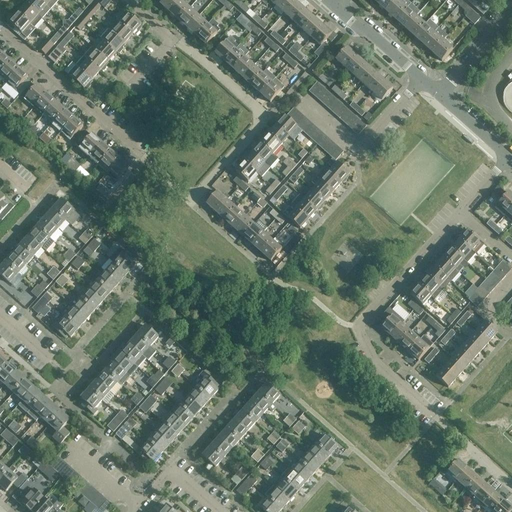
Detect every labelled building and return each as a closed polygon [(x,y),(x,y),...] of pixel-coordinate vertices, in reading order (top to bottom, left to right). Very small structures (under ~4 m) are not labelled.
[(51,10),(39,0),(29,0),(26,4),(43,19),(51,10)] [(59,1),(57,0),(39,0),(51,10),(59,1)] [(99,0),(98,2),(102,6),(104,8),(111,0),(99,0)] [(163,0),(161,3),(160,4),(169,12),(180,0),(163,0)] [(180,0),(169,12),(178,20),(189,8),(180,0)] [(295,1),(294,0),(279,0),(275,5),(284,13),(295,1)] [(380,0),(378,3),(387,11),(397,0),(380,0)] [(407,8),(410,4),(411,3),(407,0),(397,0),(387,11),(396,20),(407,8)] [(477,3),(473,7),(483,15),(489,9),(480,0),(477,3)] [(304,9),(295,1),(284,13),(293,21),(304,9)] [(467,13),(471,10),(462,1),(458,5),(467,13)] [(98,2),(93,8),(96,12),(102,6),(98,2)] [(234,8),(227,3),(224,7),(220,11),(223,14),(227,9),(230,12),(234,8)] [(43,19),(26,4),(18,13),(35,28),(43,19)] [(239,8),(246,14),(250,10),(243,4),(239,8)] [(407,8),(396,20),(405,28),(419,12),(411,4),(407,8)] [(189,8),(178,20),(188,28),(199,16),(189,8)] [(80,9),(74,15),(78,19),(84,13),(80,9)] [(313,17),(304,9),(293,21),(302,29),(313,17)] [(465,17),(474,25),(481,18),(471,10),(467,13),(468,14),(465,17)] [(126,11),(121,16),(118,20),(119,20),(118,21),(133,34),(134,35),(136,35),(139,31),(139,30),(138,29),(141,25),(126,11)] [(419,12),(405,28),(414,36),(425,24),(416,16),(420,12),(419,12)] [(35,28),(18,13),(9,23),(26,38),(35,29),(34,29),(35,28)] [(74,15),(69,21),(73,25),(78,19),(74,15)] [(87,15),(81,21),(85,24),(91,19),(87,15)] [(258,24),(261,20),(256,15),(252,19),(258,24)] [(199,16),(188,28),(197,37),(208,25),(199,16)] [(322,25),(313,17),(302,29),(311,37),(322,25)] [(258,24),(264,30),(268,26),(261,20),(258,24)] [(425,24),(414,36),(423,44),(438,28),(429,20),(425,25),(425,24)] [(81,21),(76,27),(80,31),(85,24),(81,21)] [(120,24),(113,33),(125,43),(133,34),(118,21),(120,24)] [(208,25),(197,37),(206,45),(220,30),(211,22),(208,25)] [(256,28),(250,22),(246,26),(252,32),(256,28)] [(332,34),(322,25),(311,37),(321,46),(332,34)] [(63,27),(58,33),(62,37),(67,31),(63,27)] [(256,28),(252,32),(258,37),(262,33),(256,28)] [(438,28),(423,44),(432,52),(447,36),(438,28)] [(110,30),(102,39),(117,52),(125,43),(113,33),(110,30)] [(276,40),(280,36),(274,31),(271,35),(276,40)] [(58,33),(53,39),(57,43),(62,37),(58,33)] [(70,33),(65,39),(69,43),(74,37),(70,33)] [(276,40),(283,46),(286,42),(280,36),(276,40)] [(447,36),(432,52),(441,61),(452,49),(444,41),(448,36),(447,36)] [(215,53),(225,61),(235,49),(236,50),(239,47),(235,43),(236,42),(230,37),(226,41),(215,53)] [(270,48),(274,44),(268,38),(264,42),(270,48)] [(38,49),(45,54),(53,45),(47,39),(38,49)] [(65,39),(60,45),(64,49),(69,43),(65,39)] [(104,42),(96,51),(109,62),(117,52),(102,39),(101,39),(104,42)] [(276,53),(280,49),(274,44),(270,48),(276,53)] [(336,59),(345,67),(356,56),(346,47),(336,59)] [(48,58),(55,64),(64,54),(57,48),(48,58)] [(92,48),(84,56),(100,71),(101,70),(102,71),(104,70),(106,69),(106,67),(105,65),(109,62),(96,51),(93,48),(92,48)] [(294,57),(297,53),(292,48),(289,52),(294,57)] [(235,49),(225,61),(234,70),(244,58),(236,50),(235,49)] [(0,70),(9,60),(0,52),(0,70)] [(294,57),(301,63),(304,59),(297,53),(294,57)] [(292,60),(286,55),(283,59),(288,64),(292,60)] [(100,71),(84,56),(76,65),(92,80),(100,71)] [(365,64),(356,56),(345,67),(354,76),(365,64)] [(244,58),(234,70),(243,78),(254,66),(244,58)] [(19,68),(9,60),(0,70),(0,73),(8,80),(19,68)] [(292,60),(288,64),(294,70),(298,66),(292,60)] [(374,72),(365,64),(354,76),(364,84),(374,72)] [(92,80),(76,65),(68,75),(84,89),(85,88),(86,89),(87,89),(91,86),(90,84),(89,83),(92,80)] [(254,66),(243,78),(252,86),(263,74),(254,66)] [(19,68),(8,80),(6,83),(21,95),(32,83),(27,78),(28,77),(19,68)] [(263,74),(252,86),(261,94),(275,78),(266,70),(263,74)] [(383,80),(374,72),(364,84),(373,92),(383,80)] [(323,75),(319,79),(325,84),(328,80),(323,75)] [(275,78),(261,94),(271,103),(284,88),(275,80),(276,79),(275,78)] [(393,89),(383,80),(373,92),(382,100),(393,89)] [(309,91),(310,92),(313,95),(321,86),(317,82),(309,91)] [(26,97),(36,105),(46,93),(37,85),(26,97)] [(321,86),(313,95),(318,99),(326,90),(321,86)] [(337,95),(340,91),(335,86),(331,90),(337,95)] [(326,90),(318,99),(322,103),(331,94),(326,90)] [(337,95),(343,101),(347,97),(340,91),(337,95)] [(55,101),(46,93),(36,105),(45,113),(55,101)] [(331,94),(322,103),(327,107),(335,98),(331,94)] [(335,98),(327,107),(331,111),(339,102),(335,98)] [(55,101),(45,113),(43,116),(52,124),(65,109),(55,101)] [(339,102),(331,111),(336,115),(344,106),(339,102)] [(353,103),(350,107),(355,112),(359,108),(353,103)] [(348,110),(344,106),(336,115),(340,119),(348,110)] [(294,108),(286,117),(290,121),(299,111),(294,108)] [(359,108),(355,112),(362,117),(365,113),(359,108)] [(74,118),(65,109),(52,124),(61,132),(74,118)] [(348,110),(340,119),(345,123),(353,114),(348,110)] [(299,111),(290,121),(295,125),(303,115),(299,111)] [(353,114),(345,123),(349,127),(357,118),(353,114)] [(303,115),(295,125),(297,127),(299,128),(307,119),(303,115)] [(290,121),(286,117),(285,116),(277,125),(289,136),(297,127),(295,125),(290,121)] [(83,126),(74,118),(61,132),(75,145),(86,132),(82,128),(83,126)] [(357,118),(349,127),(354,131),(362,122),(357,118)] [(307,119),(299,128),(304,133),(312,123),(307,119)] [(362,122),(354,131),(358,135),(366,126),(362,122)] [(312,123),(304,133),(308,137),(316,127),(312,123)] [(289,136),(277,125),(269,134),(281,145),(289,136)] [(316,127),(308,137),(315,143),(323,133),(316,127)] [(89,157),(102,143),(92,134),(91,136),(86,132),(72,148),(76,152),(79,149),(89,158),(89,157)] [(330,139),(323,133),(315,143),(322,149),(330,139)] [(281,145),(269,134),(260,143),(273,154),(281,145)] [(330,139),(322,149),(326,153),(334,143),(330,139)] [(111,151),(102,143),(89,157),(98,165),(100,163),(111,151)] [(273,154),(260,143),(252,153),(265,163),(273,154)] [(334,143),(326,153),(331,157),(339,147),(334,143)] [(339,147),(331,157),(335,161),(344,152),(339,147)] [(302,159),(308,153),(304,150),(298,155),(302,159)] [(120,159),(111,151),(100,163),(110,171),(120,159)] [(265,163),(252,153),(244,162),(256,173),(265,163)] [(311,156),(305,162),(309,165),(315,159),(311,156)] [(130,167),(120,159),(110,171),(108,173),(117,182),(122,176),(127,180),(133,172),(129,168),(130,167)] [(328,164),(332,168),(329,172),(341,183),(343,183),(345,182),(346,181),(347,179),(346,177),(350,174),(337,163),(332,159),(328,164)] [(291,171),(297,165),(293,161),(287,168),(291,171)] [(256,173),(244,162),(236,171),(248,182),(256,173)] [(291,171),(287,168),(282,173),(286,177),(291,171)] [(304,171),(300,168),(294,174),(298,178),(304,171)] [(325,168),(316,177),(321,181),(333,192),(341,183),(329,172),(325,168)] [(298,178),(294,174),(289,180),(293,183),(298,178)] [(239,187),(243,183),(237,177),(233,181),(239,187)] [(312,183),(316,187),(313,190),(325,201),(333,192),(321,181),(316,177),(312,183)] [(275,189),(280,183),(277,180),(271,186),(275,189)] [(245,192),(249,188),(243,183),(239,187),(245,192)] [(275,189),(271,186),(266,192),(270,195),(275,189)] [(287,190),(283,186),(278,192),(282,196),(287,190)] [(313,190),(305,199),(317,210),(319,210),(321,210),(322,208),(322,207),(322,205),(325,201),(313,190)] [(207,204),(216,212),(227,200),(227,201),(230,198),(225,193),(222,196),(217,192),(207,204)] [(282,196),(278,192),(273,198),(277,201),(282,196)] [(497,204),(498,205),(494,209),(499,213),(503,209),(507,213),(511,206),(511,194),(509,192),(497,204)] [(7,202),(4,199),(5,198),(1,194),(0,193),(0,218),(2,220),(15,206),(10,201),(7,202)] [(257,203),(261,199),(255,194),(252,198),(257,203)] [(263,208),(267,204),(261,199),(257,203),(263,208)] [(305,199),(297,208),(309,219),(317,210),(305,199)] [(61,200),(53,209),(70,224),(73,221),(70,217),(75,212),(61,200)] [(227,200),(216,212),(225,220),(236,208),(227,201),(227,200)] [(236,208),(225,220),(234,229),(245,217),(236,208)] [(297,208),(288,218),(300,229),(309,219),(297,208)] [(70,224),(53,209),(45,218),(58,230),(66,221),(70,224)] [(276,219),(279,215),(274,210),(270,214),(276,219)] [(282,225),(285,221),(279,215),(276,219),(282,225)] [(245,217),(234,229),(243,237),(254,225),(245,217)] [(58,230),(45,218),(37,227),(50,239),(58,230)] [(492,230),(495,225),(490,221),(486,225),(492,230)] [(254,225),(243,237),(253,245),(263,233),(254,225)] [(492,230),(498,236),(502,231),(495,225),(492,230)] [(294,236),(298,232),(292,226),(288,231),(294,236)] [(50,239),(37,227),(29,236),(43,248),(47,252),(55,243),(50,239)] [(480,241),(468,230),(460,240),(476,254),(480,249),(476,246),(480,241)] [(83,235),(89,241),(93,238),(86,232),(83,235)] [(263,233),(253,245),(262,253),(273,241),(263,233)] [(79,239),(86,245),(89,241),(83,235),(79,239)] [(43,248),(29,236),(21,245),(35,257),(43,248)] [(91,243),(98,249),(101,245),(95,239),(91,243)] [(476,254),(460,240),(452,249),(468,264),(476,254)] [(273,241),(262,253),(271,262),(285,246),(280,242),(277,245),(273,241)] [(91,243),(88,247),(94,253),(98,249),(91,243)] [(35,257),(21,245),(13,254),(27,266),(35,257)] [(468,264),(452,249),(443,258),(460,273),(468,264)] [(67,253),(73,259),(77,256),(70,250),(67,253)] [(63,257),(70,263),(73,259),(67,253),(63,257)] [(27,266),(13,254),(5,263),(19,275),(27,266)] [(123,254),(114,264),(127,275),(136,266),(123,254)] [(85,263),(79,257),(75,261),(82,267),(85,263)] [(443,258),(435,267),(451,282),(460,273),(443,258)] [(82,267),(75,261),(72,265),(78,271),(82,267)] [(511,269),(502,261),(498,266),(507,274),(511,269)] [(19,275),(5,263),(0,268),(0,274),(10,284),(19,275)] [(114,264),(106,273),(119,284),(127,275),(114,264)] [(507,274),(498,266),(494,269),(491,266),(488,269),(492,272),(502,281),(507,274)] [(57,277),(61,273),(54,267),(50,271),(57,277)] [(447,278),(435,267),(427,277),(443,291),(451,282),(447,278)] [(57,277),(50,271),(47,275),(54,281),(57,277)] [(492,272),(486,279),(496,288),(502,281),(492,272)] [(106,273),(98,282),(111,293),(119,284),(106,273)] [(63,275),(60,279),(59,279),(66,285),(69,281),(63,275)] [(443,291),(427,277),(419,286),(435,300),(443,291)] [(66,285),(59,279),(56,283),(62,289),(66,285)] [(496,288),(486,279),(480,286),(490,294),(496,288)] [(98,282),(90,291),(103,302),(111,293),(98,282)] [(41,295),(44,291),(38,285),(34,289),(41,295)] [(435,300),(419,286),(411,295),(426,309),(430,305),(427,301),(431,297),(435,300)] [(490,294),(480,286),(474,293),(483,301),(490,294)] [(41,295),(34,289),(31,293),(38,299),(41,295)] [(90,291),(82,300),(95,311),(103,302),(90,291)] [(43,297),(50,303),(53,299),(47,293),(43,297)] [(483,301),(474,293),(468,299),(477,308),(483,301)] [(43,297),(32,309),(39,315),(50,303),(43,297)] [(444,299),(440,304),(453,314),(456,310),(444,299)] [(82,300),(74,309),(87,320),(95,311),(82,300)] [(413,310),(417,306),(411,301),(408,305),(413,310)] [(511,316),(511,309),(506,304),(503,308),(511,316)] [(420,316),(423,312),(417,306),(413,310),(420,316)] [(74,309),(66,317),(79,329),(87,320),(74,309)] [(452,315),(456,319),(461,313),(457,310),(452,315)] [(471,316),(467,312),(462,318),(466,322),(471,316)] [(447,322),(451,325),(456,319),(452,315),(447,322)] [(381,328),(391,336),(404,321),(400,318),(397,320),(392,316),(381,328)] [(66,317),(59,325),(57,323),(53,328),(66,339),(68,336),(70,338),(79,329),(66,317)] [(435,323),(430,318),(426,322),(432,327),(435,323)] [(466,322),(462,318),(457,324),(461,328),(466,322)] [(404,321),(391,336),(400,344),(410,332),(402,325),(405,322),(404,321)] [(486,322),(477,331),(489,342),(498,333),(486,322)] [(435,323),(432,327),(438,332),(442,328),(435,323)] [(146,326),(138,335),(151,347),(159,337),(146,326)] [(211,326),(207,332),(215,339),(220,334),(211,326)] [(446,337),(450,340),(455,334),(451,330),(446,337)] [(477,331),(469,340),(481,351),(489,342),(477,331)] [(410,332),(400,344),(409,352),(419,340),(410,332)] [(464,343),(468,340),(461,332),(457,335),(464,343)] [(151,347),(138,335),(130,344),(143,356),(151,347)] [(446,337),(441,343),(445,346),(450,340),(446,337)] [(419,340),(409,352),(418,361),(429,349),(419,340)] [(469,340),(461,350),(473,361),(481,351),(469,340)] [(143,356),(130,344),(122,353),(135,365),(143,356)] [(430,355),(434,359),(439,352),(435,349),(430,355)] [(461,350),(453,359),(465,370),(473,361),(461,350)] [(138,368),(135,365),(122,353),(114,362),(130,377),(138,368)] [(430,355),(424,361),(428,364),(434,359),(430,355)] [(173,367),(176,363),(170,357),(166,361),(173,367)] [(453,359),(444,368),(457,379),(465,370),(453,359)] [(173,367),(166,361),(163,365),(169,371),(173,367)] [(130,377),(114,362),(106,371),(119,383),(122,386),(130,377)] [(8,363),(0,372),(0,380),(5,385),(17,371),(8,363)] [(185,371),(178,365),(175,368),(182,374),(185,371)] [(182,374),(175,368),(171,373),(178,378),(182,374)] [(448,388),(457,379),(444,368),(436,378),(448,388)] [(17,371),(5,385),(13,393),(25,379),(17,371)] [(119,383),(106,371),(98,380),(111,392),(119,383)] [(203,373),(197,379),(202,383),(197,388),(211,400),(219,391),(216,389),(218,386),(203,373)] [(157,384),(160,381),(154,375),(151,378),(157,384)] [(157,384),(151,378),(147,383),(153,389),(157,384)] [(25,379),(13,393),(22,401),(34,387),(25,379)] [(111,392),(98,380),(90,389),(103,401),(111,392)] [(159,386),(166,392),(169,389),(162,383),(159,386)] [(267,383),(258,393),(272,404),(280,395),(267,383)] [(159,386),(155,391),(162,396),(166,392),(159,386)] [(27,413),(43,395),(34,387),(22,401),(18,405),(27,413)] [(197,388),(189,397),(203,409),(211,400),(197,388)] [(103,401),(90,389),(81,398),(84,401),(82,404),(94,415),(98,410),(96,408),(103,401)] [(134,397),(141,403),(144,399),(138,393),(134,397)] [(272,404),(258,393),(251,402),(264,413),(268,408),(273,413),(277,409),(272,404)] [(36,421),(40,417),(52,403),(43,395),(27,413),(36,421)] [(131,401),(137,407),(141,403),(134,397),(131,401)] [(189,397),(181,406),(195,418),(203,409),(189,397)] [(153,407),(146,401),(143,404),(150,410),(153,407)] [(264,413),(251,402),(243,411),(256,422),(264,413)] [(52,403),(40,417),(49,425),(61,411),(52,403)] [(150,410),(143,404),(139,408),(146,414),(150,410)] [(181,406),(173,415),(187,427),(195,418),(181,406)] [(61,411),(49,425),(58,433),(53,438),(60,445),(70,434),(63,428),(70,420),(61,411)] [(118,415),(125,421),(128,417),(122,411),(118,415)] [(256,422),(243,411),(235,420),(248,431),(256,422)] [(187,427),(173,415),(170,412),(167,412),(161,419),(161,420),(162,421),(179,436),(187,427)] [(287,418),(294,424),(297,420),(290,414),(287,418)] [(118,415),(107,427),(114,432),(125,421),(118,415)] [(283,422),(290,428),(294,424),(287,418),(283,422)] [(137,424),(130,419),(127,422),(134,428),(137,424)] [(248,431),(235,420),(227,429),(240,440),(248,431)] [(12,431),(18,424),(14,421),(8,428),(12,431)] [(165,425),(157,433),(171,445),(179,436),(162,421),(161,421),(165,425)] [(141,448),(140,449),(126,436),(134,428),(127,422),(116,435),(122,440),(136,453),(150,465),(152,462),(155,464),(163,454),(149,442),(143,450),(141,448)] [(296,426),(302,432),(305,428),(299,422),(296,426)] [(12,431),(16,435),(22,428),(18,424),(12,431)] [(296,426),(292,430),(299,436),(302,432),(296,426)] [(240,440),(227,429),(219,437),(232,449),(240,440)] [(4,440),(10,433),(7,430),(1,436),(4,440)] [(271,436),(278,442),(281,438),(274,432),(271,436)] [(8,443),(14,437),(10,433),(4,440),(8,443)] [(157,433),(149,442),(163,454),(171,445),(157,433)] [(291,444),(294,441),(287,435),(284,439),(291,444)] [(325,435),(317,444),(330,456),(338,447),(325,435)] [(267,440),(274,446),(278,442),(271,436),(267,440)] [(32,437),(26,444),(30,447),(36,440),(32,437)] [(232,449),(219,437),(211,446),(224,458),(232,449)] [(36,440),(30,447),(34,451),(40,444),(36,440)] [(280,444),(286,450),(289,446),(283,440),(280,444)] [(280,444),(276,448),(283,454),(286,450),(280,444)] [(317,444),(309,453),(322,465),(330,456),(317,444)] [(28,449),(24,446),(18,452),(22,456),(28,449)] [(224,458),(211,446),(203,456),(216,467),(220,463),(224,466),(228,462),(224,458)] [(28,449),(22,456),(26,459),(32,453),(28,449)] [(255,454),(262,460),(265,456),(258,450),(255,454)] [(309,453),(301,462),(314,474),(322,465),(309,453)] [(251,458),(258,464),(262,460),(255,454),(251,458)] [(58,456),(50,466),(54,469),(62,460),(58,456)] [(264,462),(270,467),(273,464),(267,458),(264,462)] [(62,460),(54,469),(58,473),(66,464),(62,460)] [(50,466),(45,461),(38,469),(43,473),(50,466)] [(458,461),(448,471),(444,468),(440,472),(444,476),(445,475),(454,483),(456,481),(467,469),(458,461)] [(0,463),(0,462),(0,480),(9,471),(0,463)] [(264,462),(260,466),(266,472),(270,467),(264,462)] [(301,462),(293,471),(306,483),(314,474),(301,462)] [(66,464),(58,473),(63,477),(71,468),(66,464)] [(18,479),(13,474),(16,470),(13,467),(9,471),(0,480),(0,486),(7,492),(13,485),(18,489),(18,488),(19,489),(25,483),(24,482),(26,480),(22,475),(18,479)] [(71,468),(63,477),(67,481),(75,472),(71,468)] [(239,472),(246,478),(249,474),(242,468),(239,472)] [(293,471),(289,468),(281,477),(285,480),(298,492),(306,483),(293,471)] [(476,477),(467,469),(456,481),(465,489),(476,477)] [(75,472),(67,481),(72,485),(80,476),(75,472)] [(235,476),(242,482),(246,478),(239,472),(235,476)] [(84,480),(80,476),(72,485),(76,489),(84,480)] [(248,479),(254,485),(257,482),(251,476),(248,479)] [(285,480),(281,477),(273,486),(277,489),(290,501),(298,492),(285,480)] [(485,485),(476,477),(465,489),(474,497),(485,485)] [(430,485),(443,496),(448,489),(435,478),(430,485)] [(248,479),(236,492),(243,498),(254,485),(248,479)] [(89,484),(84,480),(76,489),(81,493),(89,484)] [(32,485),(29,487),(25,483),(19,489),(24,493),(17,501),(22,506),(23,504),(32,511),(44,499),(35,491),(37,489),(32,485)] [(93,488),(89,484),(81,493),(85,497),(93,488)] [(494,494),(485,485),(474,497),(483,506),(494,494)] [(97,492),(93,488),(85,497),(89,501),(97,492)] [(277,489),(269,498),(282,510),(290,501),(277,489)] [(102,496),(97,492),(89,501),(94,505),(102,496)] [(494,511),(503,502),(494,494),(483,506),(490,511),(494,511)] [(94,505),(99,509),(107,500),(102,496),(94,505)] [(265,511),(280,511),(282,510),(269,498),(261,508),(265,511)] [(44,499),(32,511),(57,511),(64,505),(59,500),(53,506),(44,499)] [(107,500),(99,509),(101,511),(104,511),(112,504),(107,500)] [(511,511),(511,509),(503,502),(494,511),(511,511)]
